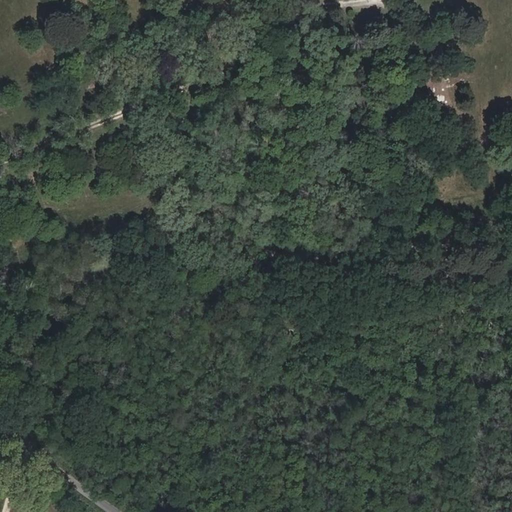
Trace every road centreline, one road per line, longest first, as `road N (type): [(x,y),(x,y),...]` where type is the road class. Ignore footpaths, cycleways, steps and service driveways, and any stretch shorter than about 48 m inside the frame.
road 1 (unknown): [(0,155),(214,68),(320,5),(363,0)]
road 2 (unclassified): [(0,427),(113,511)]
